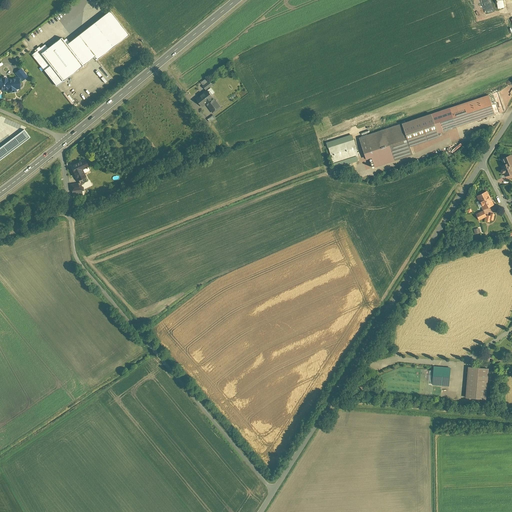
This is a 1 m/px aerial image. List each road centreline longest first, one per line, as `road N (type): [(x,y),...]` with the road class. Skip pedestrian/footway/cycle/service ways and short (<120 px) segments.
road 1 (residential): [(262,511),(483,163)]
road 2 (track): [(68,215),(77,261),(273,492)]
road 3 (primary): [(66,141),(236,0)]
